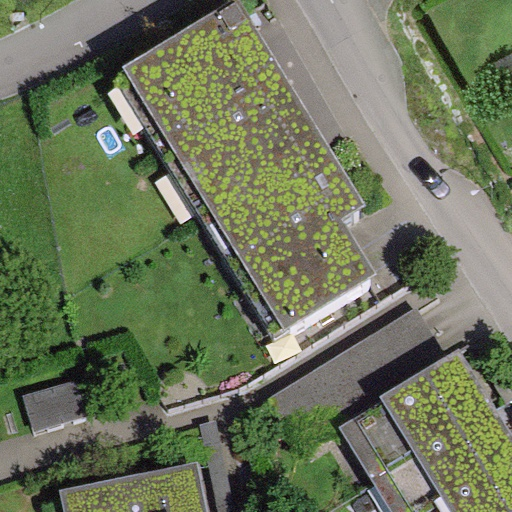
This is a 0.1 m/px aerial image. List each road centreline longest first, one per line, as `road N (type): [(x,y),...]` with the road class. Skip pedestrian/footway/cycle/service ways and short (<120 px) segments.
road 1 (unclassified): [(337,0),(511,282)]
road 2 (residential): [(143,0),(0,69)]
